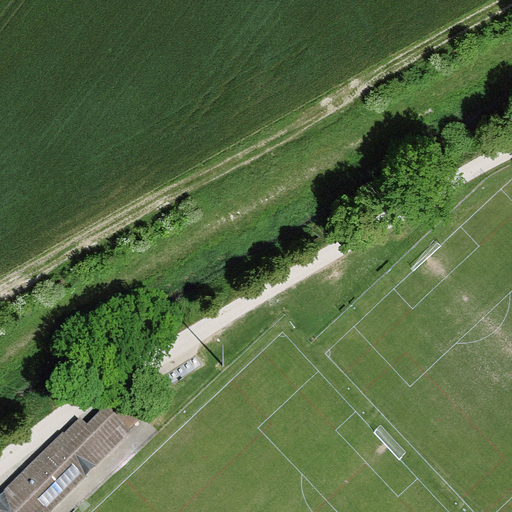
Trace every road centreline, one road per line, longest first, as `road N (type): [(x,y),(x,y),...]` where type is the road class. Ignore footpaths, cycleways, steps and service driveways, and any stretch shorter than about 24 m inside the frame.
road 1 (track): [(0,463),(65,413),(511,149)]
road 2 (track): [(510,0),(0,294)]
